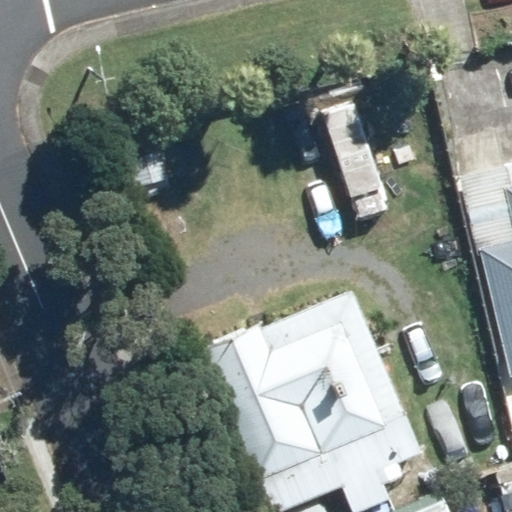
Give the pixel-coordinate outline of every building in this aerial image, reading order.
[(405,74),(369,86),(416,232),(453,220),(405,74)] [(356,83),(314,97),(358,220),(399,205),(356,83)] [(511,155),(463,168),(511,364),(511,363),(511,155)] [(356,278),(206,344),(278,508),(345,479),(359,511),(401,493),(394,478),(409,471),(401,454),(428,442),(356,278)] [(479,511),(466,483),(408,508),(410,511),(479,511)]
